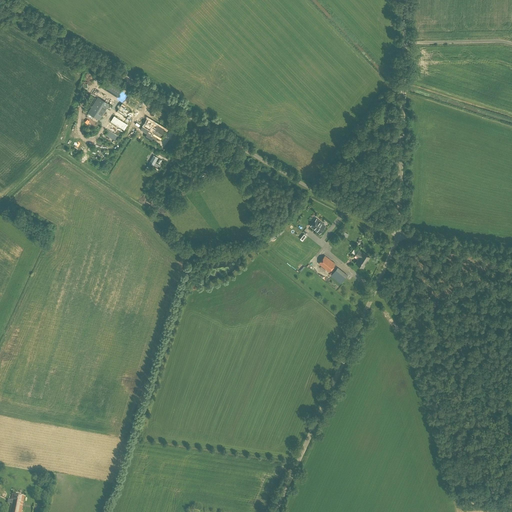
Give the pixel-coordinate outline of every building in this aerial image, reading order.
[(112,85),(108,91),(117,97),(121,90),(112,85)] [(134,116),(141,106),(127,96),(116,112),(127,119),(130,114),(134,116)] [(109,104),(98,98),(89,113),(99,119),(109,104)] [(128,124),(114,116),(111,121),(124,130),(128,124)] [(164,129),(157,125),(151,122),(147,129),(150,131),(148,134),(147,134),(145,137),(150,140),(153,137),(152,137),(154,133),(159,137),(164,129)] [(320,233),(325,226),(316,219),(311,226),(320,233)] [(362,253),(358,250),(355,255),(359,257),(356,263),(363,267),(370,257),(362,252),(362,253)] [(329,272),(335,264),(325,256),(318,263),(329,272)] [(337,268),(331,276),(341,284),(347,275),(337,268)] [(1,479),(4,486),(9,483),(6,476),(1,479)] [(21,511),(24,496),(12,494),(11,500),(12,500),(10,511),(21,511)]
